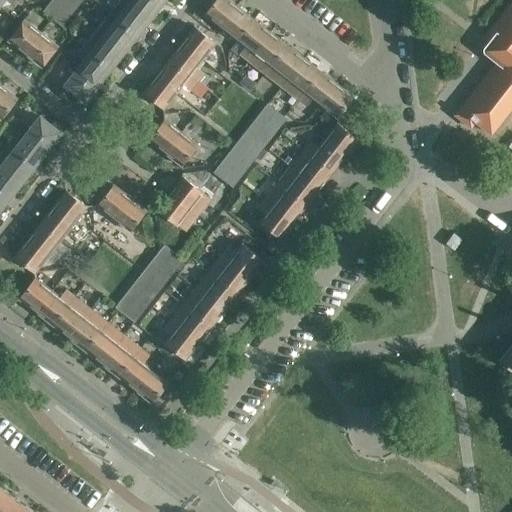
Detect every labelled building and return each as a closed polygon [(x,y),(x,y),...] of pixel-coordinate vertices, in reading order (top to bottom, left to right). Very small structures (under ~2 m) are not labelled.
[(63,6),(54,0),(52,0),(48,5),(58,13),(63,6)] [(77,8),(68,0),(63,6),(72,14),(77,8)] [(150,19),(126,0),(119,0),(110,13),(137,35),(150,19)] [(163,2),(160,0),(126,0),(150,19),(163,2)] [(222,27),(238,7),(228,0),(215,0),(205,14),(222,27)] [(511,107),(511,1),(485,37),(494,44),(492,47),(502,55),(455,115),(471,128),(476,122),(491,134),(511,107)] [(58,13),(48,5),(43,11),(53,19),(58,13)] [(72,14),(63,6),(58,13),(67,20),(72,14)] [(238,40),(254,20),(238,7),(222,27),(238,40)] [(67,20),(58,13),(53,19),(62,26),(67,20)] [(137,35),(110,13),(97,30),(125,51),(137,35)] [(25,54),(41,33),(25,20),(8,41),(25,54)] [(254,53),(271,33),(254,20),(238,40),(254,53)] [(202,59),(216,43),(195,27),(182,43),(202,59)] [(125,51),(97,30),(84,46),(112,68),(125,51)] [(42,67),(58,46),(41,33),(25,54),(42,67)] [(271,66),(287,45),(271,33),(254,53),(271,66)] [(190,76),(202,59),(182,43),(169,60),(190,76)] [(287,79),(303,58),(287,45),(271,66),(287,79)] [(112,68),(84,46),(77,55),(84,61),(78,68),(99,84),(112,68)] [(304,92),(320,71),(303,58),(287,79),(304,92)] [(177,92),(190,76),(169,60),(156,76),(177,92)] [(86,101),(99,84),(78,68),(65,85),(86,101)] [(320,104),(336,84),(320,71),(304,92),(320,104)] [(164,109),(177,92),(156,76),(143,93),(164,109)] [(337,118),(353,97),(336,84),(320,104),(337,118)] [(0,118),(1,119),(17,98),(0,85),(0,118)] [(278,110),(269,103),(268,102),(263,108),(273,116),(278,110)] [(273,116),(263,108),(258,115),(268,122),(273,116)] [(288,118),(285,115),(278,110),(273,116),(283,124),(288,118)] [(268,122),(258,115),(253,121),(263,129),(268,122)] [(283,124),(273,116),(268,122),(278,130),(283,124)] [(48,150),(61,133),(40,117),(27,133),(48,150)] [(165,153),(181,132),(165,119),(149,140),(165,153)] [(263,129),(253,121),(248,127),(258,135),(263,129)] [(278,130),(268,122),(263,129),(273,136),(278,130)] [(345,156),(358,139),(338,123),(325,140),(345,156)] [(258,135),(248,127),(244,134),(253,141),(258,135)] [(273,136),(263,129),(258,135),(268,143),(273,136)] [(182,166),(198,145),(181,132),(165,153),(182,166)] [(35,166),(48,150),(27,133),(21,141),(14,135),(7,144),(35,166)] [(253,141),(244,134),(239,140),(248,148),(253,141)] [(268,143),(258,135),(253,141),(263,149),(268,143)] [(248,148),(239,140),(234,146),(243,154),(248,148)] [(332,172),(345,156),(325,140),(312,156),(332,172)] [(263,149),(253,141),(248,148),(258,155),(263,149)] [(35,166),(7,144),(0,152),(0,165),(22,182),(35,166)] [(243,154),(234,146),(229,153),(238,160),(243,154)] [(258,155),(248,148),(243,154),(253,162),(258,155)] [(238,160),(229,153),(224,159),(234,166),(238,160)] [(253,162),(243,154),(238,160),(248,168),(253,162)] [(320,188),(332,172),(312,156),(299,172),(320,188)] [(234,166),(224,159),(219,165),(229,173),(234,166)] [(248,168),(238,160),(234,166),(243,174),(248,168)] [(22,182),(0,165),(0,191),(9,199),(22,182)] [(229,173),(219,165),(214,171),(224,179),(229,173)] [(243,174),(234,166),(229,173),(238,180),(243,174)] [(307,205),(320,188),(299,172),(286,189),(307,205)] [(238,180),(229,173),(224,179),(233,187),(238,180)] [(190,209),(203,192),(183,176),(170,193),(190,209)] [(114,218),(130,198),(113,185),(97,205),(114,218)] [(294,221),(307,205),(286,189),(274,205),(294,221)] [(0,210),(9,199),(0,191),(0,210)] [(61,240),(87,207),(66,191),(40,224),(61,240)] [(178,226),(190,209),(170,193),(157,210),(178,226)] [(130,231),(147,211),(130,198),(114,218),(130,231)] [(281,238),(294,221),(274,205),(260,222),(281,238)] [(35,273),(61,240),(40,224),(15,257),(35,273)] [(454,250),(462,239),(454,233),(446,243),(454,250)] [(250,277),(263,260),(243,244),(230,261),(250,277)] [(174,252),(164,245),(159,251),(169,259),(174,252)] [(169,259),(159,251),(154,257),(164,265),(169,259)] [(184,260),(174,252),(169,259),(179,266),(184,260)] [(164,265),(154,257),(149,263),(159,271),(164,265)] [(179,266),(169,259),(164,265),(174,272),(179,266)] [(237,293),(250,277),(230,261),(217,277),(237,293)] [(159,271),(149,263),(144,270),(154,277),(159,271)] [(174,272),(164,265),(159,271),(169,279),(174,272)] [(154,277),(144,270),(139,276),(149,284),(154,277)] [(169,279),(159,271),(154,277),(164,285),(169,279)] [(149,284),(139,276),(135,282),(144,290),(149,284)] [(164,285),(154,277),(149,284),(159,291),(164,285)] [(224,310),(237,293),(217,277),(204,294),(224,310)] [(36,312),(52,292),(35,278),(19,299),(36,312)] [(144,290),(135,282),(130,289),(139,296),(144,290)] [(159,291),(149,284),(144,290),(154,298),(159,291)] [(139,296),(130,289),(125,295),(134,302),(139,296)] [(154,298),(144,290),(139,296),(149,304),(154,298)] [(53,325),(69,305),(52,292),(36,312),(53,325)] [(212,326),(224,310),(204,294),(191,310),(212,326)] [(134,302),(125,295),(120,301),(129,309),(134,302)] [(149,304),(139,296),(134,302),(144,310),(149,304)] [(129,309),(120,301),(115,307),(124,315),(129,309)] [(144,310),(134,302),(129,309),(139,316),(144,310)] [(69,338),(85,317),(69,305),(53,325),(69,338)] [(139,316),(129,309),(124,315),(134,323),(139,316)] [(199,342),(212,326),(191,310),(178,326),(199,342)] [(86,351),(102,330),(85,317),(69,338),(86,351)] [(186,359),(199,342),(178,326),(165,343),(186,359)] [(102,364),(118,343),(102,330),(86,351),(102,364)] [(118,376),(134,356),(118,343),(102,364),(118,376)] [(511,345),(500,361),(511,369),(511,345)] [(135,389),(151,369),(134,356),(118,376),(135,389)] [(152,403),(168,382),(151,369),(135,389),(152,403)] [(0,511),(9,511),(18,502),(11,496),(11,494),(5,490),(3,490),(1,489),(0,489),(0,511)] [(32,511),(26,506),(24,506),(24,507),(18,502),(9,511),(32,511)]
